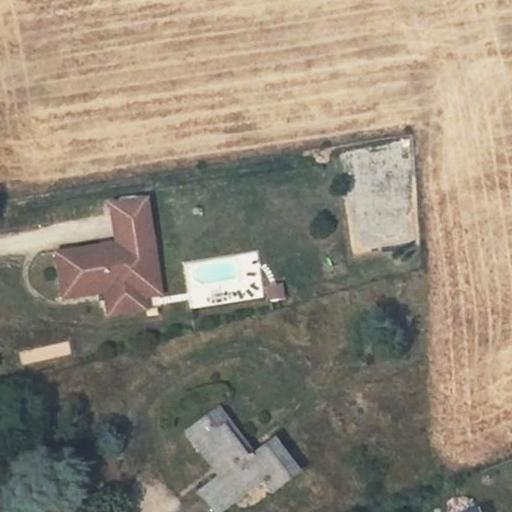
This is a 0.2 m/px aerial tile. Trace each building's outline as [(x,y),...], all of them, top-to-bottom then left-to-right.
[(102,242),(53,250),(61,295),(102,288),(104,300),(141,294),(137,269),(155,266),(144,196),(108,202),(114,241),(115,247),(103,249),(102,242)] [(114,241),(102,242),(103,249),(115,247),(114,241)] [(141,294),(104,300),(106,312),(143,306),(141,294)] [(186,432),(212,465),(217,461),(225,472),(220,476),(200,491),(216,511),(219,511),(261,480),(271,492),(295,474),(270,442),(252,456),(235,436),(218,414),(204,426),(202,423),(186,432)] [(212,465),(220,476),(225,472),(217,461),(212,465)]
